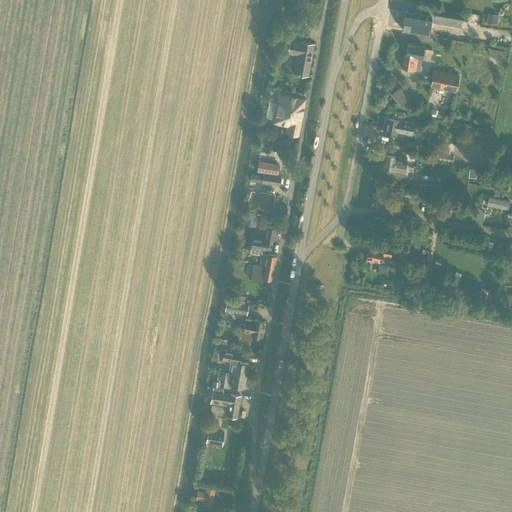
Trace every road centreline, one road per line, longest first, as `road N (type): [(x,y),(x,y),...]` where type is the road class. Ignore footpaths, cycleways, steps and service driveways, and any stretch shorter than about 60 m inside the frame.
road 1 (unclassified): [(300,254),(346,210),(383,9)]
road 2 (unclassified): [(253,511),(300,254)]
road 3 (unclassified): [(300,254),(333,68)]
